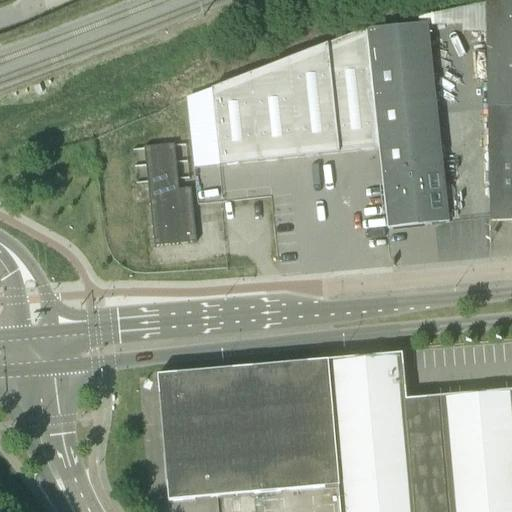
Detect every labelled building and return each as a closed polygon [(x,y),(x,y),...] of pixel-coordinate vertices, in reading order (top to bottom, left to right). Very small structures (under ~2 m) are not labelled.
[(511,0),(485,0),(486,61),(511,60),(511,0)] [(429,26),(366,31),(379,150),(388,230),(450,223),(429,26)] [(224,166),(379,150),(366,31),(328,46),(216,90),(224,166)] [(487,109),(511,108),(511,60),(486,61),(487,109)] [(511,222),(511,108),(487,109),(489,223),(511,222)] [(150,203),(154,247),(196,243),(196,242),(192,242),(190,222),(194,222),(191,190),(179,191),(174,146),(144,149),(149,196),(160,195),(160,202),(150,203)] [(511,511),(511,393),(407,403),(402,356),(158,377),(169,503),(339,487),(341,511),(511,511)]
